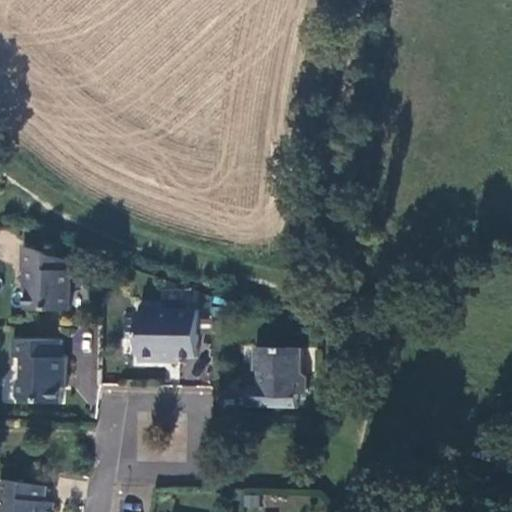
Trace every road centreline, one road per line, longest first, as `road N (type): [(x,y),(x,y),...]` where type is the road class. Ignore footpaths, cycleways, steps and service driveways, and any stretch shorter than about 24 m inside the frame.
road 1 (residential): [(101,471),(201,475),(202,404),(112,401)]
road 2 (track): [(367,0),(343,110),(341,202)]
